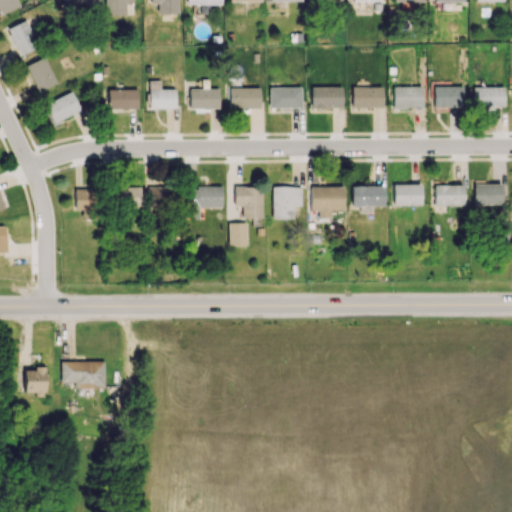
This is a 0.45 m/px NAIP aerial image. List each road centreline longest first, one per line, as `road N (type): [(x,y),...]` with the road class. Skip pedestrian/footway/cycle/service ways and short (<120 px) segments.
road 1 (secondary): [(511,302),(0,304)]
road 2 (residential): [(511,148),(150,147),(84,150),(33,168)]
road 3 (residential): [(0,96),(46,215),(48,304)]
